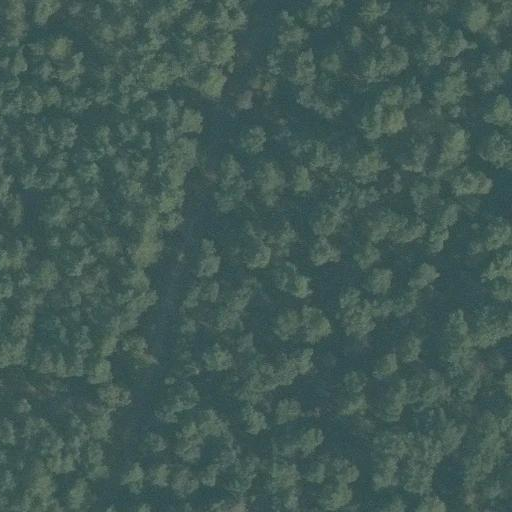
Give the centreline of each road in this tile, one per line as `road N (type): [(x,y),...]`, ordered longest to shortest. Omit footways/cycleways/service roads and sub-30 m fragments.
road 1 (track): [(134,418),(265,0)]
road 2 (track): [(0,385),(134,418)]
